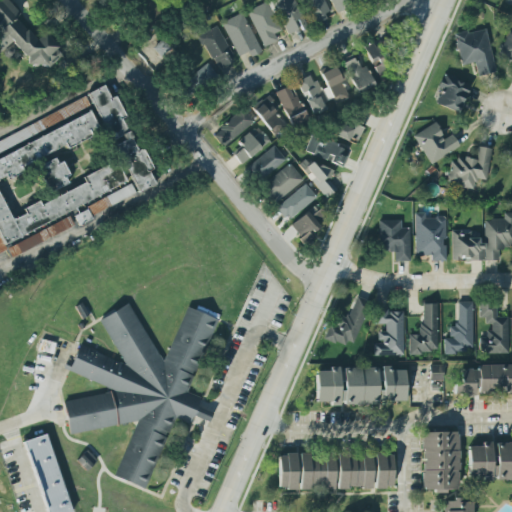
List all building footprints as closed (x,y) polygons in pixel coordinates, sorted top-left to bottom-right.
[(30,40),(9,17),(14,13),(1,0),(0,0),(0,20),(2,23),(0,25),(0,27),(4,32),(0,35),(0,37),(31,71),(40,63),(45,68),(59,55),(38,33),(30,40)] [(125,0),(129,10),(150,1),(149,0),(125,0)] [(270,0),(283,35),(299,29),(288,0),(270,0)] [(303,0),(312,18),(316,15),(320,22),(327,19),(325,14),(333,10),(328,0),(303,0)] [(265,2),(245,12),(263,46),(276,39),(272,32),(279,29),(265,2)] [(219,23),(239,57),(247,52),(251,59),(264,51),(240,10),(219,23)] [(196,38),(214,26),(232,56),(229,57),(232,62),(222,68),(216,58),(209,60),(196,38)] [(452,31),(466,28),(467,31),(484,26),(494,69),(476,73),(473,59),(460,62),(456,45),(455,45),(454,41),(454,40),(452,31)] [(509,30),(511,31),(511,59),(508,58),(507,59),(499,55),(501,52),(498,51),(509,30)] [(151,48),(157,57),(168,51),(162,41),(151,48)] [(363,66),(355,68),(352,56),(340,59),(350,93),(370,87),(363,66)] [(319,71),(336,104),(348,98),(340,81),(344,79),(337,65),(335,66),(334,64),(319,71)] [(455,114),(467,86),(440,74),(435,87),(439,88),(432,105),(455,114)] [(314,95),(318,93),(310,75),(294,82),(309,115),(321,110),(314,95)] [(138,190),(154,181),(148,169),(152,167),(141,147),(137,149),(130,135),(131,134),(128,128),(127,128),(121,117),(126,114),(114,93),(110,95),(103,82),(87,91),(111,137),(123,131),(127,138),(115,144),(138,190)] [(274,92),(281,86),(289,83),(290,85),(287,86),(292,97),(296,96),(301,108),(302,107),(307,118),(291,126),(274,92)] [(242,108),(220,126),(220,127),(218,129),(219,130),(212,136),(221,147),(253,121),(242,108)] [(118,164),(109,168),(106,163),(81,176),(84,181),(41,203),(38,198),(21,207),(23,211),(12,217),(0,194),(0,176),(5,174),(7,178),(23,170),(20,165),(65,142),(68,148),(101,131),(89,109),(0,155),(0,238),(4,246),(127,182),(118,164)] [(434,119),(437,124),(436,125),(444,138),(451,133),(458,145),(430,163),(411,134),(434,119)] [(232,153),(240,163),(268,141),(261,131),(257,134),(253,128),(248,132),(247,131),(239,138),(240,140),(240,143),(242,145),(232,153)] [(310,136),(319,138),(316,145),(322,148),(326,140),(336,142),(335,144),(338,145),(342,147),(340,149),(342,151),(341,154),(346,156),(341,166),(335,163),(335,162),(331,159),(329,159),(328,161),(325,159),(325,158),(320,157),(312,154),(304,151),(310,136)] [(476,143),(491,145),(484,179),(474,178),(472,189),(455,186),(456,183),(446,181),(450,160),(455,161),(456,156),(463,158),(463,154),(474,156),(476,143)] [(244,171),(257,184),(284,160),(271,146),(244,171)] [(56,162),(54,157),(35,166),(48,192),(67,182),(64,177),(69,174),(61,159),(56,162)] [(303,159),(298,164),(306,174),(309,171),(314,176),(309,180),(324,197),(335,188),(324,177),(324,176),(329,178),(331,169),(319,163),(316,166),(310,160),(306,163),(303,159)] [(259,187),(288,164),(302,180),(273,204),(259,187)] [(273,210),(303,184),(315,198),(286,224),(273,210)] [(413,213),(423,212),(423,218),(433,218),(435,216),(441,216),(444,218),(444,238),(441,238),(441,243),(444,244),(445,259),(430,260),(430,254),(414,255),(413,213)] [(286,228),(304,247),(312,240),(307,235),(315,227),(302,213),(286,228)] [(448,261),(496,261),(496,249),(511,249),(511,214),(500,214),(501,220),(479,220),(479,230),(448,230),(448,261)] [(377,220),(399,219),(399,228),(408,227),(409,260),(393,261),(393,251),(387,251),(387,250),(379,250),(379,240),(377,240),(377,220)] [(353,293),(344,318),(338,315),(334,326),(326,322),(319,339),(334,345),(335,342),(343,345),(346,341),(352,343),(370,300),(353,293)] [(435,302),(436,350),(430,350),(430,353),(421,353),(421,355),(408,356),(407,334),(413,334),(416,334),(416,327),(419,327),(419,323),(422,323),(421,303),(428,300),(435,302)] [(456,301),(471,300),(472,348),(465,348),(465,351),(455,352),(455,354),(443,354),(443,339),(452,338),(452,336),(448,336),(448,327),(454,327),(454,323),(456,323),(456,301)] [(211,411),(196,404),(199,396),(188,391),(219,319),(186,305),(162,361),(127,301),(97,319),(124,365),(78,343),(69,363),(64,361),(61,367),(112,391),(62,400),(68,433),(135,421),(113,474),(145,487),(175,416),(187,421),(191,412),(207,420),(211,411)] [(505,318),(494,318),(494,305),(478,305),(478,325),(485,325),(485,339),(476,339),(476,354),(505,354),(505,318)] [(400,312),(371,312),(371,325),(382,325),(382,333),(374,333),(375,343),(371,343),(371,357),(400,357),(400,312)] [(381,364),(383,400),(406,400),(404,370),(388,369),(387,363),(381,364)] [(452,395),(452,380),(460,380),(459,369),(478,369),(478,364),(511,363),(511,389),(504,389),(503,385),(499,385),(499,390),(478,390),(478,385),(473,385),(473,394),(452,395)] [(342,367),(343,402),(382,402),(379,370),(372,370),(372,366),(342,367)] [(420,431),(438,429),(456,431),(457,468),(458,488),(439,486),(420,488),(420,431)] [(22,439),(46,511),(66,511),(72,510),(45,431),(22,439)] [(511,479),(495,479),(495,475),(490,475),(490,480),(484,480),(484,476),(467,477),(467,445),(480,445),(480,441),(490,441),(490,446),(495,446),(495,442),(511,442),(511,479)] [(277,454),(279,454),(279,453),(283,453),(283,454),(284,454),(284,451),(294,451),(294,461),(298,461),(298,451),(332,451),(332,461),(335,461),(335,451),(346,451),(346,454),(359,454),(359,450),(371,450),(371,461),(372,460),(372,450),(383,450),(383,454),(384,454),(384,453),(389,453),(389,454),(391,454),(391,484),(388,484),(388,485),(385,485),(385,484),(383,484),(383,487),(374,487),(374,478),(370,478),(370,487),(360,487),(360,484),(356,484),(356,485),(349,485),(349,484),(346,484),(346,487),(335,487),(335,478),(333,478),(333,488),(323,488),(323,484),(308,484),(308,487),(298,487),(298,477),(295,477),(295,487),(285,487),(285,484),(283,484),(283,485),(279,485),(279,484),(277,484),(277,454)] [(470,511),(470,502),(460,500),(460,496),(453,497),(453,500),(442,501),(442,511),(470,511)]
